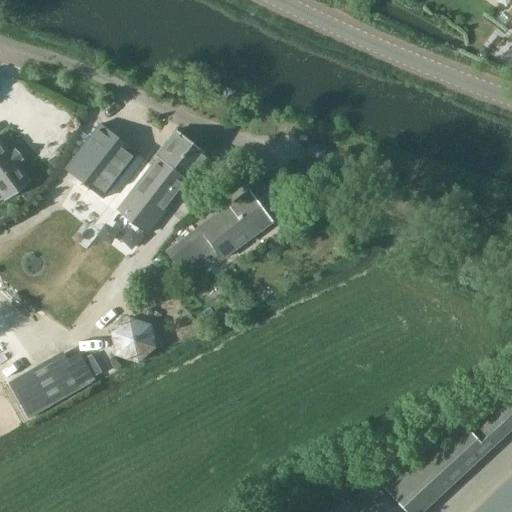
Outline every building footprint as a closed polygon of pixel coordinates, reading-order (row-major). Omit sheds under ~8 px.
[(100,125),(66,169),(104,199),(138,154),(100,125)] [(118,209),(150,234),(189,182),(190,183),(210,156),(177,131),(157,157),(158,158),(118,209)] [(0,190),(9,203),(37,183),(23,165),(35,156),(23,140),(10,150),(0,136),(0,190)] [(250,191),(199,229),(167,252),(182,272),(201,257),(204,261),(216,252),(221,259),(273,222),(250,191)] [(113,334),(118,357),(138,364),(157,349),(152,327),(130,319),(113,334)] [(452,414),(380,481),(408,511),(417,511),(511,425),(511,380),(463,426),(452,414)] [(511,511),(511,477),(474,511),(511,511)] [(346,501),(356,511),(401,511),(370,478),(346,501)]
